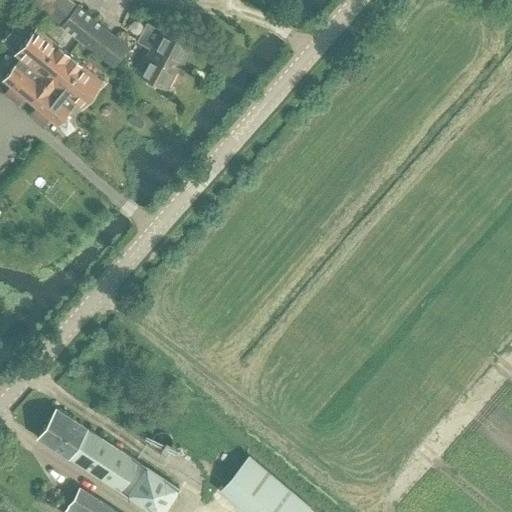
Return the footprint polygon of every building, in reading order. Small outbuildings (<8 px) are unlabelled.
[(112,67),(127,48),(67,0),(26,0),(86,48),(112,67)] [(29,102),(67,54),(34,28),(13,54),(18,58),(1,79),(8,85),(2,93),(17,105),(23,97),(29,102)] [(164,86),(188,46),(158,28),(134,69),(164,86)] [(67,54),(29,102),(34,106),(27,115),(42,127),(49,118),(56,124),(73,103),(79,107),(100,81),(67,54)] [(151,511),(160,511),(176,488),(56,410),(38,438),(151,511)] [(245,511),(302,511),(309,504),(248,453),(218,489),(245,511)] [(115,511),(79,488),(68,505),(72,507),(79,511),(115,511)]
